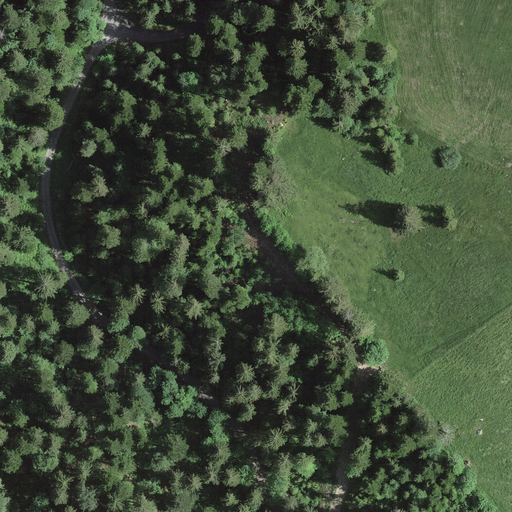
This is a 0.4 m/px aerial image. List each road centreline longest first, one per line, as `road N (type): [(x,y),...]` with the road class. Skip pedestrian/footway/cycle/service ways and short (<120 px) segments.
road 1 (unclassified): [(106,27),(46,162),(62,269),(100,319),(177,368),(209,399),(266,477),(279,511)]
road 2 (unclassified): [(218,0),(186,35),(167,40),(106,27)]
